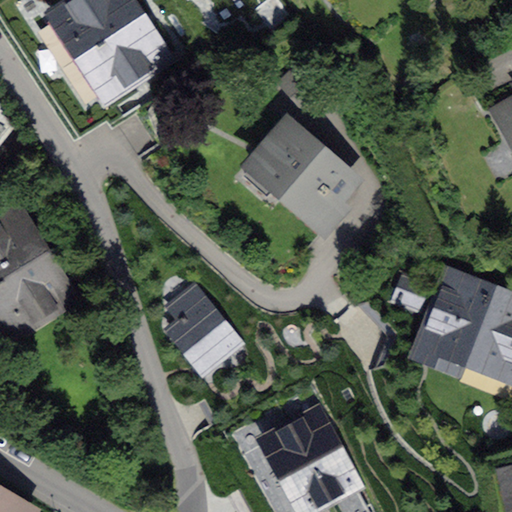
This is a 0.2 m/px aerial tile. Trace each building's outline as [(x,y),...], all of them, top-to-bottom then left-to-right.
[(122,0),(82,0),(59,16),(110,93),(162,59),(122,0)] [(511,0),(489,0),(499,17),(511,9),(511,0)] [(305,109),(324,92),(300,65),(281,83),(305,109)] [(511,105),(502,111),(511,129),(511,105)] [(321,156),(286,126),(245,177),(267,196),(277,184),(312,215),(307,221),(320,233),(343,206),(341,205),(357,186),(333,166),(339,160),(327,150),(321,156)] [(16,212),(0,222),(0,311),(13,332),(68,298),(16,212)] [(456,367),(459,355),(511,375),(511,301),(450,277),(421,353),(456,367)] [(418,309),(427,286),(404,278),(396,300),(418,309)] [(193,290),(172,306),(181,317),(172,324),(205,365),(234,342),(193,290)] [(317,416),(270,441),(307,508),(354,483),(317,416)] [(0,511),(22,511),(0,498),(0,511)] [(368,511),(364,503),(348,511),(368,511)]
